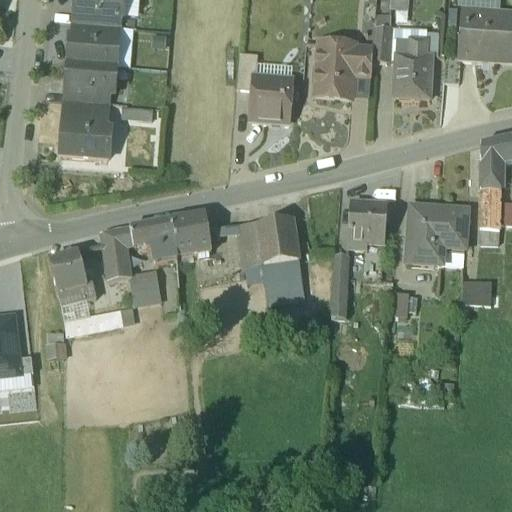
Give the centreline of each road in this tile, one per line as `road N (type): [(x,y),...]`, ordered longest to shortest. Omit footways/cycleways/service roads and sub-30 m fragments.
road 1 (residential): [(20,249),(511,133)]
road 2 (unclassified): [(28,0),(11,184),(20,249)]
